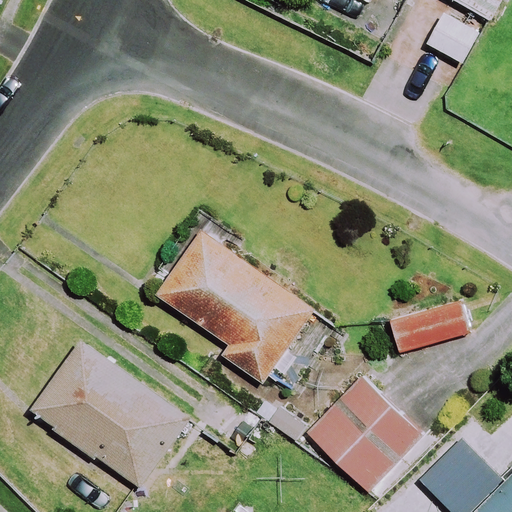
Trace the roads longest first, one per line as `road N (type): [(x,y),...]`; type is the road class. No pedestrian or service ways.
road 1 (residential): [(511,243),(374,157),(91,16)]
road 2 (residential): [(91,16),(0,152)]
